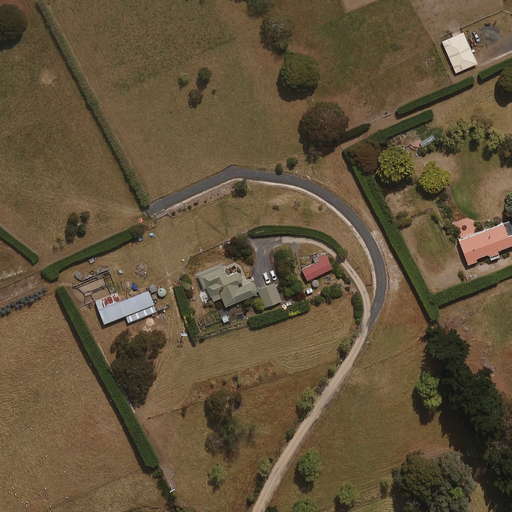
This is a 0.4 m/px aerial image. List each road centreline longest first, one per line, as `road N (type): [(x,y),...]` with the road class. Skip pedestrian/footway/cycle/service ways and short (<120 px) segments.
road 1 (unclassified): [(368,327),(379,263),(353,217),(311,185),(231,173),(153,209)]
road 2 (unclassified): [(258,511),(368,327)]
